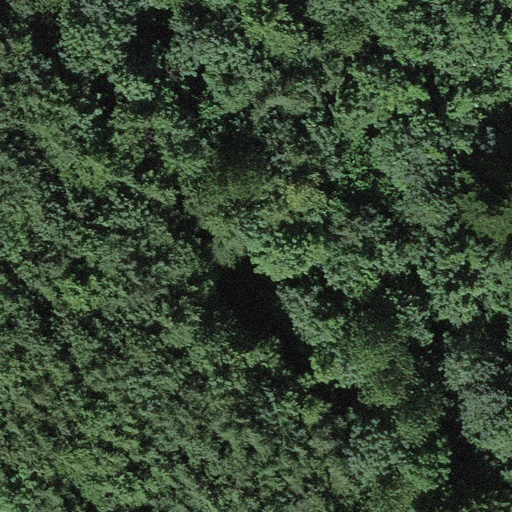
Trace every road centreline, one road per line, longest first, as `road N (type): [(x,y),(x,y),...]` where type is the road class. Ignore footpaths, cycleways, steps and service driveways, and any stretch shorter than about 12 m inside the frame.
road 1 (track): [(0,7),(53,52),(252,300),(390,511)]
road 2 (track): [(291,0),(391,220),(487,511)]
